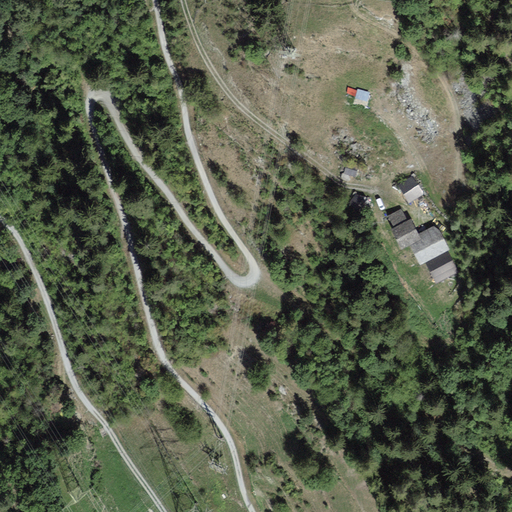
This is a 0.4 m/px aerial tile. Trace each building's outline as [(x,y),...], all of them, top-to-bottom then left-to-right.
[(410,176),(395,185),(407,204),(422,195),(410,176)] [(353,193),(344,205),(360,217),(369,205),(353,193)] [(399,210),(384,216),(389,227),(403,221),(399,210)] [(407,219),(385,230),(395,251),(404,246),(417,240),(415,235),(407,219)] [(404,246),(416,267),(450,250),(437,225),(415,235),(417,240),(404,246)] [(425,265),(434,285),(461,272),(451,252),(425,265)] [(216,349),(207,340),(203,344),(213,353),(216,349)]
